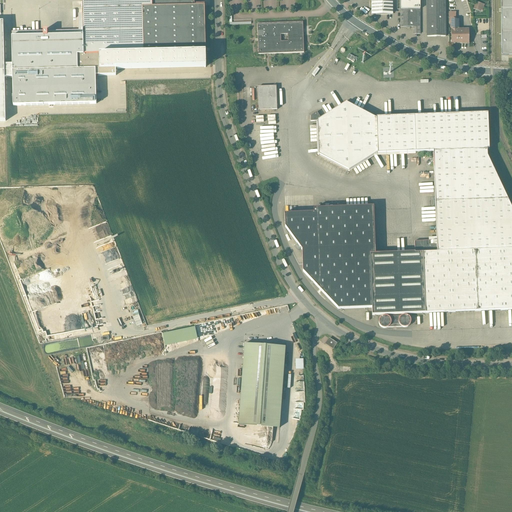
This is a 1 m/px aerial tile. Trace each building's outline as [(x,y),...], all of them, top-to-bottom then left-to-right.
[(84,55),(206,52),(204,6),(195,6),(194,0),(82,0),(83,36),(84,55)] [(369,0),(370,1),(372,1),(372,14),(392,14),(392,0),(383,0),(369,0)] [(421,0),(402,0),(402,25),(414,25),(414,33),(421,33),(421,0)] [(446,0),(427,0),(428,35),(437,35),(447,34),(446,0)] [(511,10),(511,0),(500,0),(500,11),(511,10)] [(485,4),(477,1),(475,8),(483,11),(485,4)] [(511,57),(511,10),(500,11),(501,58),(511,57)] [(460,18),(452,18),(452,42),(470,41),(470,26),(460,27),(460,18)] [(303,22),(257,24),(258,55),(304,53),(303,22)] [(84,55),(83,36),(12,38),(12,65),(13,72),(78,70),(77,55),(84,55)] [(206,52),(84,55),(77,55),(78,70),(95,70),(115,69),(206,67),(206,52)] [(12,65),(4,66),(4,79),(13,79),(13,72),(12,65)] [(14,106),(96,104),(95,77),(95,70),(78,70),(13,72),(13,79),(14,106)] [(276,86),(258,87),(259,111),(277,110),(276,86)] [(321,119),(317,121),(319,155),(349,170),(378,153),(378,154),(434,152),(437,240),(415,241),(415,252),(376,254),(374,206),(314,208),(314,213),(285,214),(285,227),(302,250),(302,272),(339,309),(372,308),(372,315),(511,310),(511,210),(487,156),(487,150),(488,150),(487,114),(376,118),(376,119),(346,103),(321,119)] [(316,112),(310,116),(310,122),(317,121),(321,119),(316,112)] [(388,317),(386,316),(384,316),(383,316),(381,318),(380,319),(379,321),(379,323),(380,325),(382,327),(383,328),(386,328),(389,327),(391,324),(391,322),(391,321),(390,319),(388,317)] [(410,318),(409,317),(407,316),(405,316),(403,316),(401,317),(400,318),(399,320),(399,322),(399,324),(400,326),(402,327),(404,328),(406,328),(408,327),(409,326),(410,324),(411,322),(411,320),(410,318)] [(163,347),(196,340),(194,327),(161,334),(163,347)] [(336,344),(329,339),(326,344),(333,349),(336,344)] [(116,342),(86,348),(89,367),(108,363),(108,361),(112,360),(111,359),(108,360),(105,347),(106,346),(107,350),(111,349),(111,351),(118,350),(116,342)] [(286,346),(245,343),(240,423),(281,426),(286,346)] [(294,360),(295,370),(303,369),(303,359),(294,360)] [(296,403),(305,402),(304,376),(298,376),(299,392),(295,392),(296,403)] [(63,377),(63,399),(87,399),(87,396),(80,396),(81,387),(76,386),(76,383),(68,383),(68,377),(63,377)] [(105,384),(105,387),(99,389),(100,392),(104,391),(105,397),(121,393),(118,383),(112,385),(111,382),(105,384)]
